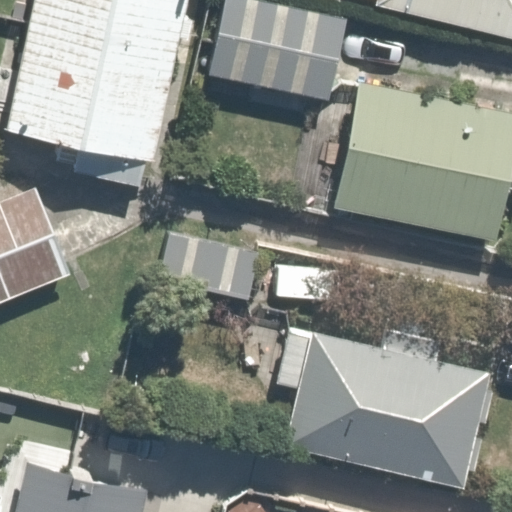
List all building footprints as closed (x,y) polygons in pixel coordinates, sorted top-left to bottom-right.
[(196,0),(39,0),(14,136),(165,165),(196,0)] [(228,0),(225,0),(212,73),(335,95),(348,22),(228,0)] [(511,0),(353,0),(511,41),(511,0)] [(511,107),(355,78),(331,209),(504,241),(511,200),(511,107)] [(32,178),(0,190),(0,296),(67,271),(32,178)] [(268,385),(305,391),(296,441),(472,471),(492,356),(320,327),(279,320),(268,385)] [(173,511),(157,508),(161,491),(28,462),(16,511),(173,511)]
